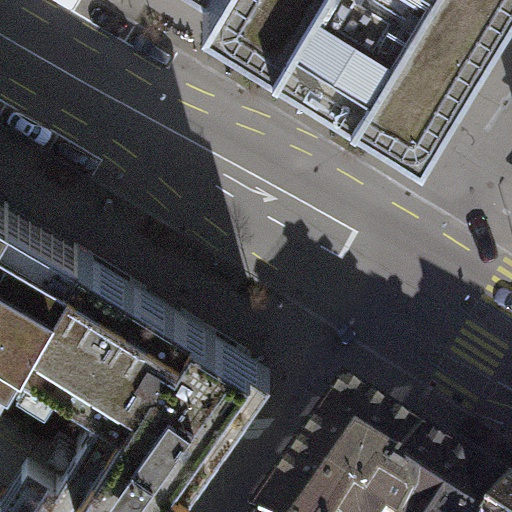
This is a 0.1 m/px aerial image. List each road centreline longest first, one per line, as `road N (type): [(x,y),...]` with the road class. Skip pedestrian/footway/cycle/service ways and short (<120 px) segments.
road 1 (tertiary): [(0,37),(390,266)]
road 2 (residential): [(390,266),(511,94)]
road 3 (residential): [(218,511),(308,384)]
road 4 (tertiary): [(390,266),(511,340)]
